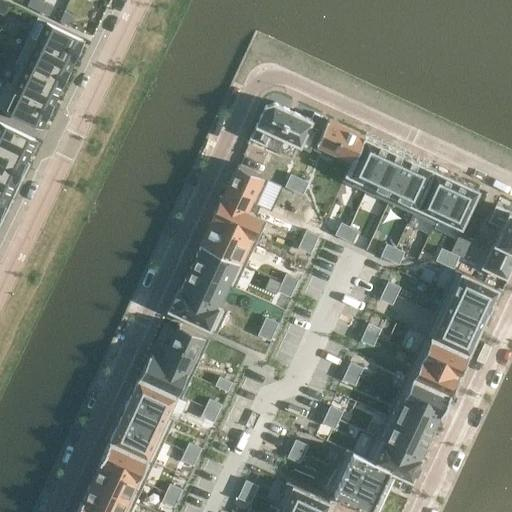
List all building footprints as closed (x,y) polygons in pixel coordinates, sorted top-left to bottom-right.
[(0,0),(0,12),(3,15),(9,4),(0,0)] [(39,0),(29,0),(27,5),(38,11),(42,2),(39,0)] [(42,2),(38,11),(48,16),(53,7),(42,2)] [(64,12),(59,21),(70,26),(74,17),(64,12)] [(37,17),(26,40),(71,61),(82,38),(37,17)] [(26,40),(16,62),(20,64),(20,63),(61,83),(71,61),(26,40)] [(10,84),(10,85),(51,104),(61,83),(20,63),(20,64),(10,84)] [(6,82),(0,94),(0,107),(40,127),(51,104),(10,85),(10,84),(6,82)] [(267,103),(251,136),(267,143),(273,131),(302,144),(314,117),(277,100),(267,103)] [(328,117),(317,141),(354,158),(365,134),(328,117)] [(0,121),(0,149),(24,161),(35,138),(0,121)] [(354,158),(347,172),(370,183),(388,145),(365,134),(354,158)] [(388,145),(370,183),(393,193),(411,155),(388,145)] [(0,175),(14,182),(24,161),(0,149),(0,175)] [(411,155),(393,193),(416,204),(434,166),(411,155)] [(239,163),(222,200),(246,211),(263,173),(239,163)] [(434,166),(416,204),(439,215),(457,176),(434,166)] [(292,173),(287,184),(295,188),(301,177),(292,173)] [(0,202),(3,204),(14,182),(0,175),(0,202)] [(457,176),(439,215),(463,226),(481,188),(457,176)] [(301,177),(295,188),(304,192),(310,181),(301,177)] [(221,199),(211,221),(249,239),(259,217),(221,199)] [(500,224),(481,265),(507,277),(511,267),(511,210),(496,203),(488,219),(500,224)] [(345,216),(339,227),(348,231),(353,220),(345,216)] [(353,220),(348,231),(357,236),(362,224),(353,220)] [(211,221),(201,243),(239,260),(249,239),(211,221)] [(302,226),(298,235),(310,240),(314,232),(302,226)] [(298,235),(294,243),(305,249),(310,240),(298,235)] [(390,237),(385,249),(394,253),(399,241),(390,237)] [(399,241),(394,253),(402,257),(408,245),(399,241)] [(201,243),(191,265),(229,282),(239,260),(201,243)] [(442,247),(437,259),(446,263),(451,251),(442,247)] [(451,251),(446,263),(454,267),(460,255),(451,251)] [(191,265),(181,286),(219,304),(229,282),(191,265)] [(282,270),(278,278),(289,284),(293,275),(282,270)] [(462,271),(452,293),(490,311),(501,288),(462,271)] [(277,279),(274,287),(285,293),(289,284),(277,279)] [(395,283),(391,291),(403,297),(407,288),(395,283)] [(178,285),(167,308),(210,328),(221,305),(219,304),(181,286),(178,285)] [(391,291),(387,300),(399,305),(403,297),(391,291)] [(452,293),(442,315),(480,332),(490,311),(452,293)] [(261,313),(257,322),(269,327),(273,319),(261,313)] [(442,315),(432,337),(470,354),(480,332),(442,315)] [(257,322),(253,331),(265,336),(269,327),(257,322)] [(376,324),(372,333),(384,338),(388,329),(376,324)] [(162,360),(162,361),(192,375),(208,339),(178,326),(162,360)] [(372,333),(368,341),(380,347),(384,338),(372,333)] [(432,337),(423,356),(461,374),(470,354),(432,337)] [(149,354),(139,377),(177,394),(176,395),(181,398),(192,375),(162,361),(162,360),(149,354)] [(423,356),(414,376),(452,393),(461,374),(423,356)] [(358,363),(354,372),(365,377),(369,369),(358,363)] [(354,372),(350,381),(361,386),(365,377),(354,372)] [(414,376),(405,395),(443,413),(452,393),(414,376)] [(139,377),(129,399),(167,416),(167,415),(176,395),(177,394),(139,377)] [(219,377),(215,386),(227,391),(231,382),(219,377)] [(405,395),(395,417),(433,435),(443,413),(405,395)] [(129,399),(119,420),(163,441),(173,418),(167,415),(167,416),(129,399)] [(209,399),(205,407),(217,413),(221,404),(209,399)] [(205,407),(201,417),(213,422),(217,413),(205,407)] [(337,407),(333,416),(345,421),(349,413),(337,407)] [(333,416),(329,425),(341,430),(345,421),(333,416)] [(395,417),(384,440),(422,457),(433,435),(395,417)] [(119,420),(109,442),(153,463),(163,441),(119,420)] [(381,438),(371,460),(397,472),(414,480),(424,458),(422,457),(381,438)] [(109,442),(100,462),(144,482),(153,463),(109,442)] [(189,442),(185,451),(197,457),(201,448),(189,442)] [(303,442),(299,450),(311,456),(315,447),(303,442)] [(299,450),(295,459),(306,465),(311,456),(299,450)] [(185,451),(180,460),(193,466),(197,457),(185,451)] [(352,452),(343,471),(380,488),(380,489),(387,493),(388,492),(397,472),(371,460),(352,452)] [(100,462),(91,481),(135,502),(144,482),(100,462)] [(343,471),(334,492),(376,511),(378,511),(387,493),(380,489),(380,488),(343,471)] [(245,480),(241,489),(252,493),(256,485),(245,480)] [(91,481),(82,501),(105,511),(129,511),(135,502),(91,481)] [(293,483),(282,506),(295,511),(325,511),(331,501),(293,483)] [(169,484),(165,492),(178,498),(182,489),(169,484)] [(241,489),(237,498),(248,503),(252,493),(241,489)] [(165,492),(161,502),(174,507),(178,498),(165,492)] [(105,511),(82,501),(76,511),(105,511)]
